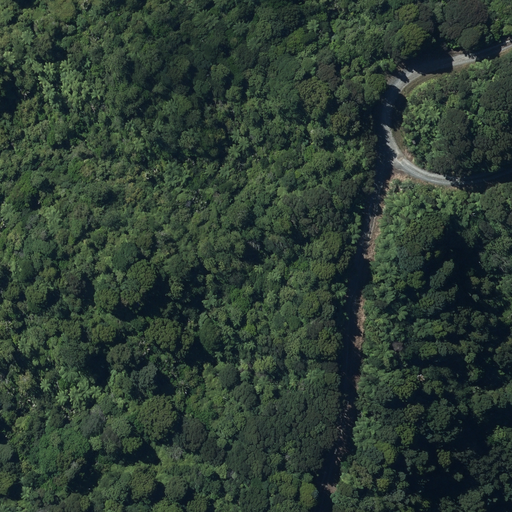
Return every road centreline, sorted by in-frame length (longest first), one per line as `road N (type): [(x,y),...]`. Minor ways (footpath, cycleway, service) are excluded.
road 1 (track): [(397,144),(376,192),(320,511)]
road 2 (track): [(511,33),(410,85),(395,110),(397,144),(436,176),(462,180),(511,167)]
